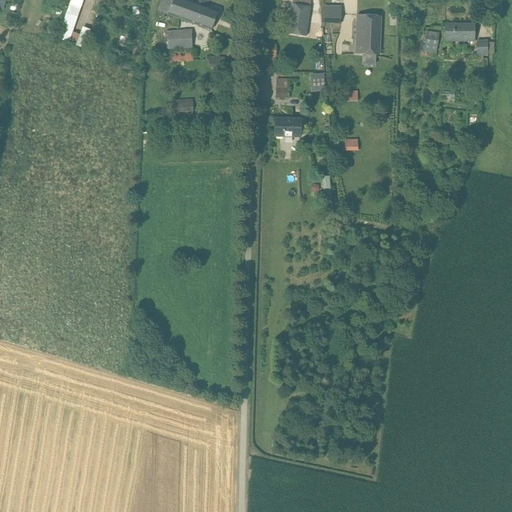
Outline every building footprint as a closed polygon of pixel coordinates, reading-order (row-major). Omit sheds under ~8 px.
[(163,0),(159,12),(212,30),(218,11),(204,6),(206,0),(197,0),(196,3),(187,0),(163,0)] [(293,0),(292,4),(288,34),(305,37),(311,7),(310,7),(311,0),(310,0),(293,0)] [(342,6),(324,5),(323,26),(329,26),(329,24),(341,24),(342,6)] [(378,55),(381,16),(357,15),(354,54),(378,55)] [(475,41),(475,25),(453,25),(453,24),(446,24),(445,24),(445,42),(475,41)] [(91,30),(83,27),(76,46),(84,49),(91,30)] [(167,31),(168,49),(193,48),(191,29),(167,31)] [(436,53),(439,33),(427,31),(424,52),(436,53)] [(76,45),(79,35),(73,32),(69,43),(76,45)] [(488,56),(487,40),(477,40),(477,57),(488,56)] [(277,56),(277,46),(265,46),(265,57),(277,56)] [(175,52),(175,61),(193,60),(192,51),(175,52)] [(210,56),(208,67),(224,69),(225,57),(210,56)] [(325,92),(324,74),(312,74),(312,92),(325,92)] [(288,99),(289,80),(277,79),(276,98),(288,99)] [(345,92),(345,102),(357,102),(358,92),(345,92)] [(193,111),(193,100),(173,100),(174,112),(193,111)] [(301,138),(301,120),(276,119),(275,136),(301,138)] [(407,131),(407,126),(405,123),(402,123),(399,126),(399,131),(402,133),(405,133),(407,131)] [(346,140),(346,151),(358,151),(357,140),(346,140)] [(318,154),(317,162),(333,164),(333,159),(332,159),(332,155),(318,154)] [(319,191),(319,185),(314,184),(311,187),(311,192),(315,193),(319,191)]
